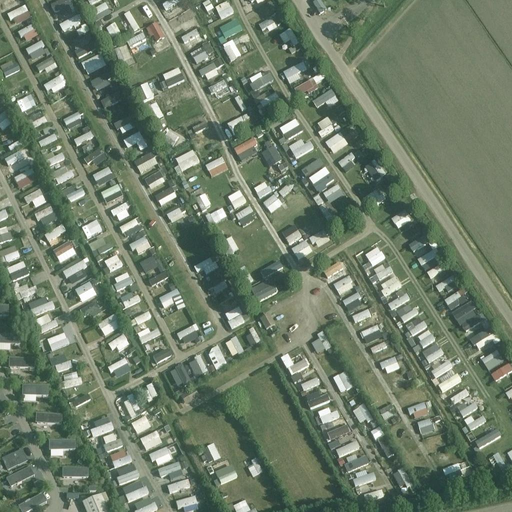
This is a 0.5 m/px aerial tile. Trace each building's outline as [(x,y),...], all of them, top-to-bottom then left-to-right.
[(99,0),(86,6),(89,13),(105,6),(102,0),(99,0)] [(142,0),(138,2),(145,14),(149,12),(142,0)] [(158,0),(165,11),(179,3),(177,0),(158,0)] [(201,16),(207,12),(199,0),(196,0),(192,2),(201,16)] [(226,0),(215,0),(211,2),(217,14),(230,7),(226,0)] [(256,0),(253,2),(257,12),(273,4),(271,0),(256,0)] [(326,11),(319,0),(313,5),(320,16),(326,11)] [(6,16),(10,14),(12,20),(27,13),(21,1),(3,9),(6,16)] [(129,27),(135,24),(127,6),(121,9),(129,27)] [(169,15),(172,22),(177,19),(180,24),(192,19),(186,7),(169,15)] [(76,11),(56,19),(58,26),(79,18),(76,11)] [(260,30),(274,23),(268,13),(255,20),(260,30)] [(108,37),(118,31),(112,19),(101,24),(108,37)] [(142,23),(147,37),(160,33),(154,19),(142,23)] [(30,20),(15,26),(20,37),(35,31),(30,20)] [(287,23),(275,30),(280,39),(286,36),(290,42),(295,38),(287,23)] [(178,32),(182,43),(199,37),(194,25),(178,32)] [(46,39),(50,38),(46,28),(42,29),(46,39)] [(72,46),(87,38),(85,34),(70,42),(72,46)] [(38,36),(21,44),(24,50),(41,42),(38,36)] [(220,43),(225,56),(236,52),(232,39),(220,43)] [(111,44),(115,58),(124,55),(120,42),(111,44)] [(187,49),(192,59),(205,52),(200,42),(187,49)] [(31,49),(34,55),(39,52),(36,46),(31,49)] [(273,59),(286,52),(283,47),(270,54),(273,59)] [(98,49),(77,58),(80,65),(101,56),(98,49)] [(35,69),(53,63),(50,53),(32,60),(35,69)] [(0,68),(1,72),(14,66),(10,55),(0,59),(0,68)] [(239,71),(246,67),(240,55),(233,59),(239,71)] [(195,66),(198,72),(213,64),(210,58),(195,66)] [(295,58),(278,68),(282,74),(299,64),(295,58)] [(316,62),(309,65),(316,78),(322,75),(316,62)] [(159,70),(164,81),(180,74),(175,63),(159,70)] [(120,70),(128,76),(132,69),(124,64),(120,70)] [(105,75),(109,72),(106,67),(87,77),(92,87),(107,79),(105,75)] [(260,67),(245,75),(250,86),(265,78),(260,67)] [(41,80),(47,90),(63,80),(57,70),(41,80)] [(220,76),(207,83),(213,94),(226,87),(220,76)] [(22,79),(7,84),(9,89),(24,85),(22,79)] [(178,97),(191,92),(187,79),(174,84),(178,97)] [(297,96),(309,90),(306,85),(294,92),(297,96)] [(100,100),(122,92),(120,86),(98,94),(100,100)] [(313,103),(322,98),(324,102),(335,97),(330,86),(310,96),(313,103)] [(163,106),(171,103),(167,94),(171,92),(168,87),(156,93),(163,106)] [(264,88),(250,95),(255,104),(268,97),(264,88)] [(22,89),(8,94),(13,106),(26,101),(22,89)] [(235,91),(225,97),(233,110),(243,104),(235,91)] [(152,93),(141,98),(147,112),(158,107),(152,93)] [(270,111),(285,104),(282,99),(267,106),(270,111)] [(75,107),(59,115),(63,121),(78,113),(75,107)] [(43,119),(41,112),(35,114),(34,110),(22,114),(26,125),(43,119)] [(112,118),(117,129),(133,123),(128,111),(112,118)] [(219,120),(224,131),(244,123),(240,111),(219,120)] [(319,131),(332,124),(325,112),(312,119),(319,131)] [(202,116),(188,123),(191,129),(205,122),(202,116)] [(278,126),(285,136),(297,128),(290,118),(278,126)] [(8,130),(13,128),(10,120),(5,122),(8,130)] [(167,122),(162,129),(162,128),(157,133),(169,143),(179,132),(167,122)] [(86,127),(69,136),(73,142),(89,133),(86,127)] [(209,127),(196,133),(198,138),(211,132),(209,127)] [(54,128),(34,137),(36,142),(56,134),(54,128)] [(337,128),(322,137),(330,149),(345,139),(337,128)] [(133,129),(119,136),(123,142),(136,135),(133,129)] [(6,135),(8,140),(4,142),(6,146),(19,141),(15,131),(6,135)] [(301,133),(288,141),(295,152),(307,144),(301,133)] [(12,155),(27,147),(23,141),(9,149),(12,155)] [(236,158),(248,152),(242,142),(230,148),(236,158)] [(83,152),(89,163),(103,154),(97,144),(83,152)] [(189,145),(172,154),(179,166),(196,157),(189,145)] [(273,146),(267,148),(272,162),(278,159),(273,146)] [(137,169),(154,160),(148,147),(134,154),(137,160),(133,162),(137,169)] [(335,158),(342,167),(354,157),(347,148),(335,158)] [(44,162),(61,154),(58,149),(42,157),(44,162)] [(207,172),(224,165),(219,152),(202,160),(207,172)] [(307,166),(320,159),(317,154),(304,161),(307,166)] [(372,154),(367,158),(376,173),(382,169),(372,154)] [(44,165),(47,170),(54,167),(51,161),(44,165)] [(104,163),(88,171),(91,177),(107,168),(104,163)] [(15,184),(33,176),(28,164),(10,173),(15,184)] [(58,166),(49,171),(54,180),(70,171),(67,165),(60,170),(58,166)] [(156,167),(141,174),(147,185),(161,178),(156,167)] [(287,177),(275,187),(282,197),(295,187),(287,177)] [(116,178),(97,188),(100,194),(120,183),(116,178)] [(254,192),(268,188),(264,178),(250,183),(254,192)] [(320,194),(337,185),(335,180),(317,189),(320,194)] [(81,191),(78,184),(70,187),(68,182),(59,186),(64,198),(81,191)] [(169,184),(152,191),(156,201),(173,193),(169,184)] [(363,188),(369,201),(378,197),(371,184),(363,188)] [(24,202),(40,194),(35,185),(19,193),(24,202)] [(102,194),(105,200),(122,190),(119,185),(102,194)] [(231,204),(243,197),(236,185),(224,192),(231,204)] [(203,189),(192,192),(195,204),(206,201),(203,189)] [(266,208),(278,201),(272,190),(259,198),(266,208)] [(314,201),(320,197),(315,190),(309,193),(314,201)] [(322,198),(315,202),(324,217),(330,214),(322,198)] [(49,200),(38,210),(42,215),(53,205),(49,200)] [(75,216),(88,210),(83,200),(71,206),(75,216)] [(238,220),(253,212),(247,201),(232,210),(238,220)] [(111,212),(114,217),(129,209),(126,204),(111,212)] [(167,217),(179,212),(176,204),(163,209),(167,217)] [(201,211),(206,221),(221,213),(217,205),(211,209),(210,206),(201,211)] [(413,230),(422,225),(418,218),(408,224),(405,220),(397,226),(400,231),(409,225),(413,230)] [(136,220),(120,229),(123,234),(139,226),(136,220)] [(170,228),(172,233),(192,225),(189,220),(170,228)] [(292,220),(278,228),(284,239),(298,232),(292,220)] [(57,222),(40,229),(42,236),(60,228),(57,222)] [(322,226),(307,232),(311,243),(326,237),(322,226)] [(409,227),(400,233),(404,238),(413,233),(409,227)] [(190,238),(195,233),(189,228),(185,233),(190,238)] [(406,239),(410,247),(429,235),(425,228),(406,239)] [(429,246),(435,242),(431,234),(424,238),(429,246)] [(90,239),(92,244),(102,240),(99,235),(90,239)] [(288,243),(293,254),(309,247),(303,236),(288,243)] [(184,243),(188,253),(202,248),(198,237),(184,243)] [(145,238),(130,246),(133,252),(148,244),(145,238)] [(255,246),(257,252),(272,244),(269,238),(255,246)] [(57,259),(74,250),(70,243),(53,253),(57,259)] [(361,249),(364,255),(377,248),(374,243),(361,249)] [(432,253),(437,249),(432,243),(415,256),(423,266),(435,257),(432,253)] [(0,250),(0,264),(3,263),(1,257),(15,253),(14,247),(0,250)] [(378,248),(365,256),(368,261),(381,253),(378,248)] [(273,253),(260,258),(265,269),(278,263),(273,253)] [(203,267),(212,264),(208,254),(190,261),(193,268),(202,265),(203,267)] [(383,256),(369,265),(376,275),(389,267),(383,256)] [(143,269),(156,262),(154,257),(141,264),(143,269)] [(2,262),(4,269),(22,264),(20,258),(2,262)] [(438,259),(423,267),(429,278),(444,270),(438,259)] [(321,266),(326,277),(336,273),(333,267),(339,264),(337,260),(321,266)] [(109,268),(111,273),(124,266),(121,262),(109,268)] [(83,264),(70,271),(73,276),(86,268),(83,264)] [(108,267),(101,270),(105,278),(112,275),(108,267)] [(210,289),(225,284),(220,271),(200,279),(203,286),(208,284),(210,289)] [(243,284),(255,276),(252,271),(240,280),(243,284)] [(376,281),(382,291),(398,281),(392,271),(376,281)] [(449,271),(432,282),(436,287),(452,276),(449,271)] [(336,290),(351,282),(345,272),(330,279),(336,290)] [(165,273),(149,282),(152,288),(168,279),(165,273)] [(76,286),(80,291),(85,287),(88,291),(96,284),(89,275),(76,286)] [(130,279),(114,287),(117,292),(133,285),(130,279)] [(14,295),(34,288),(31,281),(24,284),(23,280),(10,285),(14,295)] [(253,296),(267,290),(265,285),(251,291),(253,296)] [(453,295),(458,292),(454,287),(440,296),(447,306),(456,299),(453,295)] [(136,296),(133,290),(129,293),(127,288),(116,294),(121,304),(136,296)] [(354,288),(338,297),(344,307),(360,299),(354,288)] [(387,306),(406,294),(403,289),(384,300),(387,306)] [(213,297),(219,307),(231,301),(226,290),(213,297)] [(176,298),(173,292),(159,300),(162,305),(176,298)] [(319,298),(324,297),(323,293),(313,296),(315,303),(320,302),(319,298)] [(37,295),(19,303),(23,314),(41,306),(37,295)] [(78,306),(81,311),(95,302),(92,296),(78,306)] [(139,296),(123,304),(126,309),(141,302),(139,296)] [(465,296),(449,308),(455,316),(471,304),(465,296)] [(399,303),(401,308),(408,305),(406,300),(399,303)] [(180,303),(163,310),(166,316),(182,309),(180,303)] [(412,303),(397,313),(400,318),(415,308),(412,303)] [(96,304),(81,312),(84,319),(99,310),(96,304)] [(228,309),(235,322),(244,317),(237,304),(228,309)] [(347,312),(350,318),(359,314),(361,320),(370,316),(366,305),(347,312)] [(144,307),(130,314),(133,320),(147,313),(144,307)] [(463,328),(481,317),(476,310),(459,321),(463,328)] [(149,313),(135,320),(138,326),(152,318),(149,313)] [(477,317),(482,325),(488,321),(483,313),(477,317)] [(54,315),(37,321),(40,327),(57,322),(54,315)] [(102,331),(119,321),(116,315),(99,326),(102,331)] [(260,320),(266,331),(275,326),(269,315),(260,320)] [(202,327),(208,324),(203,316),(197,320),(202,327)] [(405,324),(407,330),(424,323),(421,317),(405,324)] [(361,338),(379,333),(375,321),(358,326),(361,338)] [(175,338),(193,331),(190,322),(172,329),(175,338)] [(486,323),(468,333),(470,338),(489,328),(486,323)] [(30,326),(32,333),(40,330),(38,324),(30,326)] [(156,331),(154,324),(146,328),(144,324),(133,329),(137,339),(156,331)] [(427,326),(413,331),(418,342),(431,336),(427,326)] [(452,327),(450,331),(462,337),(464,333),(452,327)] [(492,327),(472,339),(474,344),(495,333),(492,327)] [(242,332),(248,343),(253,340),(248,329),(242,332)] [(160,336),(157,331),(139,340),(142,346),(160,336)] [(235,353),(240,351),(233,332),(227,334),(235,353)] [(0,335),(0,344),(19,345),(20,337),(0,335)] [(112,351),(127,342),(124,336),(109,345),(112,351)] [(463,349),(470,340),(465,336),(458,345),(463,349)] [(367,343),(370,353),(384,348),(381,338),(367,343)] [(418,347),(424,358),(440,350),(434,339),(418,347)] [(479,354),(492,345),(489,340),(475,349),(479,354)] [(215,343),(204,348),(212,363),(222,358),(215,343)] [(320,359),(333,352),(330,347),(318,354),(320,359)] [(129,348),(121,351),(125,360),(132,357),(129,348)] [(152,363),(169,354),(166,349),(149,357),(152,363)] [(190,353),(200,373),(205,370),(196,350),(190,353)] [(391,352),(376,358),(378,365),(394,358),(391,352)] [(107,369),(124,360),(121,354),(103,363),(107,369)] [(304,354),(287,364),(290,369),(307,360),(304,354)] [(437,370),(446,364),(441,354),(431,360),(437,370)] [(484,360),(486,365),(499,359),(497,354),(484,360)] [(9,360),(8,368),(35,369),(35,360),(9,360)] [(108,369),(111,375),(128,366),(125,360),(108,369)] [(73,369),(71,362),(56,367),(58,373),(73,369)] [(260,378),(268,374),(263,365),(255,369),(260,378)] [(511,371),(508,365),(494,375),(501,385),(511,376),(511,371)] [(330,373),(337,388),(349,382),(342,367),(330,373)] [(175,384),(180,382),(175,368),(170,371),(175,384)] [(397,374),(402,373),(401,368),(386,373),(389,383),(399,380),(397,374)] [(308,369),(297,374),(299,380),(310,375),(308,369)] [(372,385),(367,370),(355,374),(359,385),(362,384),(363,388),(372,385)] [(76,372),(57,378),(59,384),(78,378),(76,372)] [(455,372),(432,382),(435,388),(458,377),(455,372)] [(65,389),(83,385),(82,379),(64,383),(65,389)] [(277,379),(267,382),(270,392),(280,389),(277,379)] [(460,381),(453,385),(456,389),(446,394),(449,399),(465,390),(460,381)] [(511,381),(502,388),(509,399),(511,396),(511,381)] [(403,392),(404,396),(413,394),(410,383),(395,387),(396,393),(403,392)] [(146,388),(152,400),(157,397),(152,385),(146,388)] [(371,404),(381,398),(372,385),(363,391),(371,404)] [(46,388),(23,387),(23,396),(46,397),(46,388)] [(421,388),(414,390),(416,396),(422,394),(421,388)] [(71,402),(87,395),(84,389),(68,397),(71,402)] [(308,403),(327,395),(324,389),(305,397),(308,403)] [(185,407),(199,399),(194,390),(180,398),(185,407)] [(283,394),(280,396),(284,405),(288,403),(283,394)] [(89,395),(73,404),(76,409),(92,401),(89,395)] [(137,418),(143,415),(133,395),(127,398),(137,418)] [(359,395),(345,400),(351,416),(365,411),(359,395)] [(26,417),(33,413),(23,396),(16,400),(26,417)] [(244,397),(235,400),(239,410),(248,407),(244,397)] [(458,412),(475,404),(472,398),(463,402),(461,398),(453,402),(458,412)] [(107,411),(103,402),(83,411),(87,419),(107,411)] [(336,412),(334,406),(329,408),(326,402),(315,407),(320,419),(336,412)] [(374,410),(382,423),(391,417),(383,404),(374,410)] [(9,412),(6,406),(0,408),(0,409),(2,415),(9,412)] [(483,416),(479,411),(471,416),(468,411),(460,415),(467,426),(483,416)] [(415,424),(418,423),(419,429),(430,426),(427,414),(414,418),(415,424)] [(60,417),(37,415),(36,424),(59,426),(60,417)] [(132,425),(135,431),(149,423),(146,418),(132,425)] [(359,422),(363,432),(374,428),(369,418),(359,422)] [(331,432),(344,428),(341,419),(328,423),(331,432)] [(389,423),(394,433),(397,431),(393,421),(389,423)] [(92,431),(95,439),(116,431),(114,423),(92,431)] [(491,431),(488,426),(485,428),(482,423),(471,430),(477,439),(491,431)] [(436,429),(422,433),(426,443),(439,439),(436,429)] [(144,446),(159,439),(157,433),(141,441),(144,446)] [(244,435),(233,440),(239,453),(249,448),(244,435)] [(369,440),(375,452),(387,446),(382,435),(369,440)] [(398,450),(402,447),(398,438),(393,440),(398,450)] [(73,442),(50,443),(50,452),(73,451),(73,442)] [(269,460),(274,457),(267,444),(262,447),(269,460)] [(149,456),(152,463),(170,456),(167,449),(149,456)] [(21,450),(1,460),(7,472),(27,462),(21,450)] [(347,453),(349,458),(359,455),(357,450),(347,453)] [(258,468),(251,452),(241,457),(249,473),(258,468)] [(412,452),(403,458),(408,466),(417,461),(412,452)] [(433,460),(442,456),(439,452),(431,455),(433,460)] [(458,459),(439,463),(440,469),(459,465),(458,459)] [(202,464),(205,471),(210,468),(207,461),(202,464)] [(389,468),(396,484),(408,479),(400,463),(389,468)] [(161,479),(183,471),(180,464),(159,472),(161,479)] [(230,466),(223,470),(220,465),(212,469),(217,480),(233,472),(230,466)] [(373,475),(371,469),(366,470),(364,466),(353,470),(357,480),(373,475)] [(34,477),(30,468),(7,479),(12,488),(17,486),(22,484),(21,483),(34,477)] [(86,470),(63,470),(63,479),(86,479),(86,470)] [(278,477),(286,493),(291,490),(283,474),(278,477)] [(226,497),(240,493),(234,475),(220,480),(226,497)] [(0,487),(0,499),(3,504),(8,502),(1,487),(0,487)] [(325,501),(341,498),(340,492),(323,495),(325,501)] [(260,498),(263,510),(280,507),(278,494),(260,498)] [(22,511),(29,511),(46,503),(41,495),(29,501),(24,504),(20,506),(22,511)] [(105,511),(99,496),(81,503),(84,511),(105,511)] [(233,511),(248,511),(254,510),(251,504),(246,506),(241,496),(229,501),(233,511)] [(176,510),(196,505),(194,498),(174,503),(176,510)]
